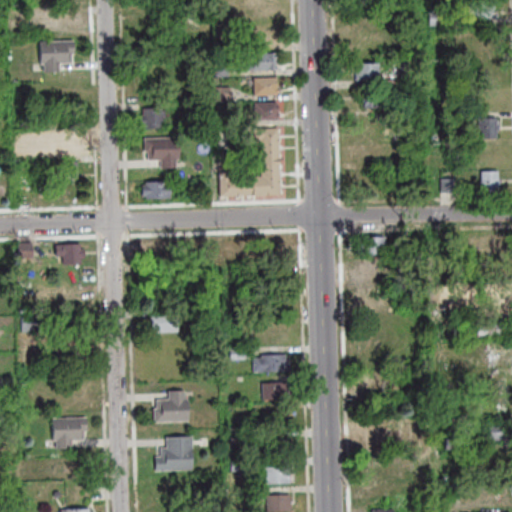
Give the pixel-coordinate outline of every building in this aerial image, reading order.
[(495,4),(496,23),(471,23),(470,4),(495,4)] [(34,19),(20,19),(19,10),(34,9),(34,19)] [(73,29),(53,29),(53,13),(72,12),(73,29)] [(447,27),(430,27),(430,12),(447,12),(447,27)] [(162,21),(143,24),(149,60),(168,57),(162,21)] [(74,39),(74,52),(71,52),(71,61),(59,61),(59,70),(45,71),(45,62),(41,62),(40,40),(74,39)] [(486,40),(463,43),(466,64),(489,60),(486,40)] [(252,56),(277,56),(277,73),(252,73),(252,56)] [(381,65),(381,83),(358,84),(357,66),(381,65)] [(218,66),(230,66),(230,77),(219,77),(218,66)] [(279,98),(256,99),(256,81),(279,80),(279,98)] [(231,89),(232,103),(220,103),(219,89),(231,89)] [(392,92),(392,105),(385,105),(385,112),(366,113),(366,92),(392,92)] [(257,123),(257,106),(279,105),(279,123),(257,123)] [(145,127),(145,125),(141,125),(141,115),(145,115),(144,108),(162,108),(162,111),(165,111),(165,119),(163,119),(163,127),(145,127)] [(499,122),(499,124),(501,124),(501,134),(499,134),(499,142),(482,143),(482,131),(480,131),(480,122),(499,122)] [(280,131),(280,147),(263,148),(263,143),(256,143),(256,132),(280,131)] [(149,159),(149,151),(146,151),(146,138),(178,137),(179,158),(176,158),(176,168),(162,168),(161,159),(149,159)] [(280,147),(281,164),(263,164),(263,148),(280,147)] [(77,179),(53,180),(52,161),(77,160),(77,179)] [(281,164),(281,180),(264,180),(264,179),(263,164),(281,164)] [(483,174),(500,174),(501,182),(503,182),(503,187),(501,187),(501,195),(483,195),(483,174)] [(264,197),(222,197),(221,175),(231,175),(231,180),(264,179),(264,180),(264,197)] [(170,197),(147,198),(147,195),(143,195),(142,185),(147,185),(147,181),(169,180),(170,197)] [(281,180),(282,196),(264,197),(264,180),(281,180)] [(457,195),(443,195),(443,181),(457,181),(457,195)] [(386,252),(359,253),(358,244),(361,244),(361,235),(385,235),(386,252)] [(208,253),(199,254),(198,238),(208,238),(208,253)] [(174,251),(166,251),(167,260),(151,260),(150,241),(174,240),(174,251)] [(279,255),(259,256),(259,240),(278,240),(279,255)] [(21,257),(20,243),(34,243),(34,257),(21,257)] [(64,264),(64,255),(57,255),(56,244),(81,244),(81,248),(85,248),(85,257),(81,257),(81,263),(64,264)] [(380,259),(380,279),(363,279),(363,259),(380,259)] [(502,306),(483,307),(483,302),(474,302),(474,290),(501,289),(502,306)] [(457,322),(456,311),(473,311),(474,322),(457,322)] [(179,332),(153,332),(152,315),(178,314),(179,332)] [(39,330),(22,331),(22,316),(38,316),(39,330)] [(478,335),(477,324),(485,324),(485,320),(509,319),(509,335),(478,335)] [(83,360),(62,360),(62,351),(56,352),(55,343),(82,342),(83,360)] [(483,346),(483,365),(508,365),(508,346),(483,346)] [(245,359),(231,360),(231,349),(245,349),(245,359)] [(255,372),(254,358),(262,357),(262,355),(285,354),(285,360),(290,360),(290,371),(255,372)] [(287,400),(264,400),(264,384),(286,383),(287,400)] [(155,421),(155,407),(158,407),(157,399),(169,398),(169,390),(184,390),(184,398),(187,398),(188,420),(155,421)] [(53,440),(53,418),(87,417),(88,428),(85,428),(85,439),(72,439),(72,447),(57,447),(57,440),(53,440)] [(367,424),(391,423),(392,442),(367,443),(367,437),(362,437),(361,426),(367,426),(367,424)] [(508,438),(484,439),(484,423),(508,423),(508,438)] [(193,469),(157,470),(156,456),(162,456),(162,447),(168,447),(167,437),(192,436),(193,469)] [(446,450),(446,439),(462,439),(462,450),(446,450)] [(266,457),(265,440),(289,440),(289,456),(266,457)] [(367,456),(367,475),(399,475),(399,456),(367,456)] [(55,461),(55,480),(80,480),(80,461),(55,461)] [(246,472),(232,472),(232,463),(245,462),(246,472)] [(266,485),(265,468),(289,467),(290,484),(266,485)] [(291,511),(267,511),(267,496),(291,496),(291,511)]
